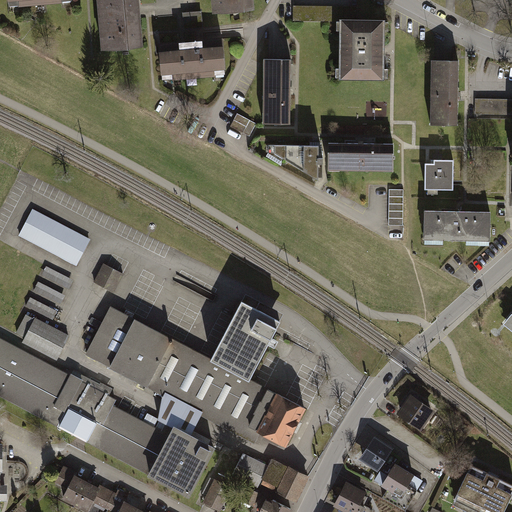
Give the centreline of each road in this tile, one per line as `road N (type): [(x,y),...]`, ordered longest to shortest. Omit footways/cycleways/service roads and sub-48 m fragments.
road 1 (unknown): [(327,477),(76,357),(81,279),(91,257),(115,248),(175,269)]
road 2 (residential): [(511,260),(372,395),(309,511)]
road 3 (unknown): [(175,269),(159,318),(187,335),(199,332),(229,288)]
road 4 (residential): [(63,448),(186,511)]
road 5 (residential): [(511,50),(398,0)]
